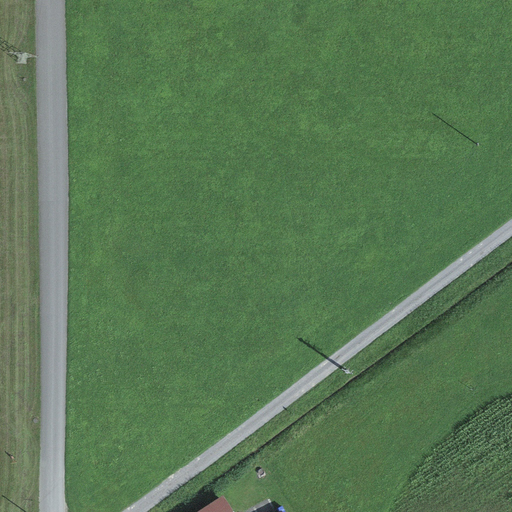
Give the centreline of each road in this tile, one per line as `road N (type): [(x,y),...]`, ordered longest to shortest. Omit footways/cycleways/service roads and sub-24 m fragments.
road 1 (residential): [(48,0),(52,511)]
road 2 (track): [(511,228),(131,511)]
